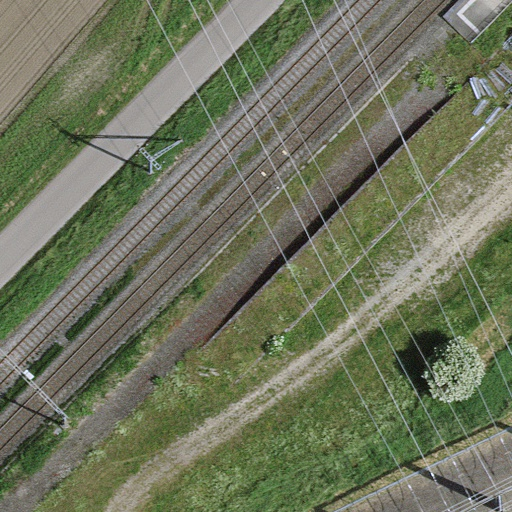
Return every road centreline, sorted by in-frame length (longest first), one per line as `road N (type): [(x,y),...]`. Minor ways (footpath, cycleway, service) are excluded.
road 1 (unclassified): [(0,258),(254,0)]
road 2 (track): [(106,511),(288,361)]
